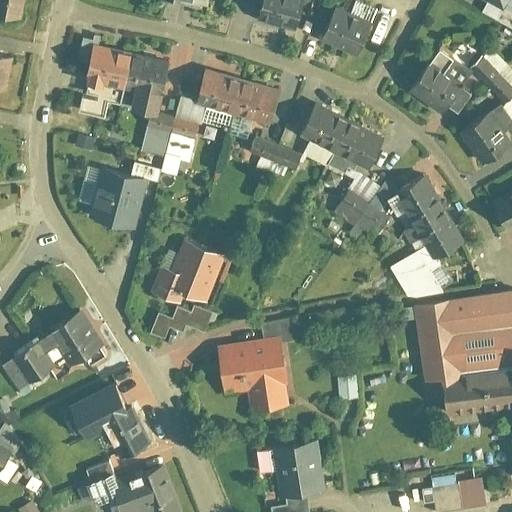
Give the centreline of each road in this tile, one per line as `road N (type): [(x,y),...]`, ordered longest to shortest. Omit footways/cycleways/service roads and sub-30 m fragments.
road 1 (unknown): [(132,347),(380,294),(408,302),(511,271)]
road 2 (residential): [(61,7),(273,57),(384,103)]
road 3 (residential): [(59,233),(181,428),(212,511)]
road 4 (residential): [(61,7),(36,178),(59,233)]
road 5 (residential): [(384,103),(453,160),(511,248)]
